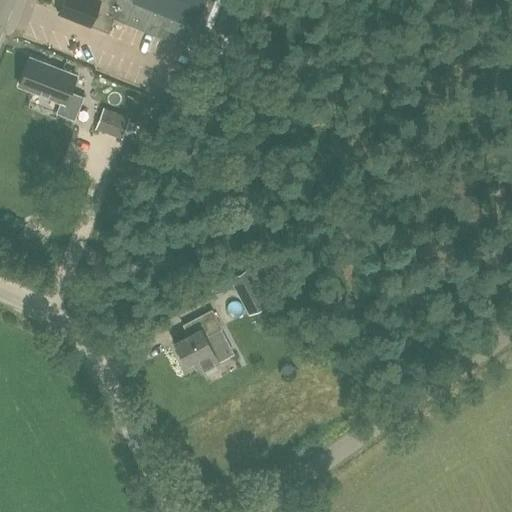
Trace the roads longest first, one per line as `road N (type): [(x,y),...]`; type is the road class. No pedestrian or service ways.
road 1 (unclassified): [(511,334),(250,511)]
road 2 (unclassified): [(179,511),(73,331),(0,292)]
road 3 (unknown): [(5,0),(126,47)]
